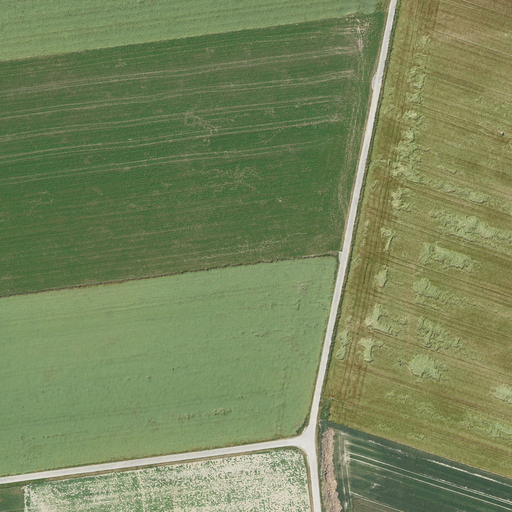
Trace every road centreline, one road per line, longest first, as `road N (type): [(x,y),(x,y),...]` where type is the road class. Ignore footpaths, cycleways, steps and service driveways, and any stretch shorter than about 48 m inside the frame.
road 1 (track): [(317,511),(310,442),(395,0)]
road 2 (track): [(0,481),(310,442)]
